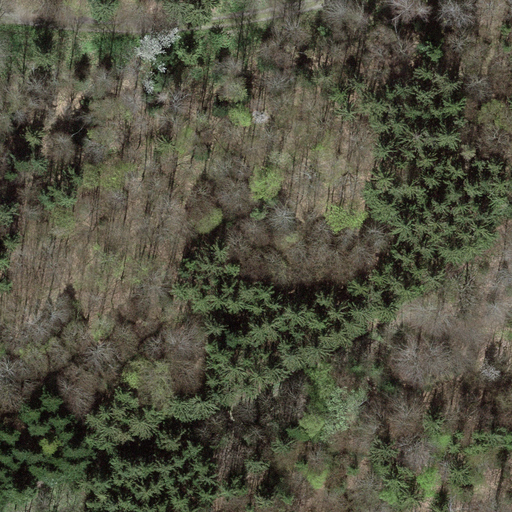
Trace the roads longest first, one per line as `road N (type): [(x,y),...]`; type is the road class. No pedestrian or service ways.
road 1 (track): [(0,504),(379,322),(511,232)]
road 2 (track): [(322,0),(161,29),(0,19)]
